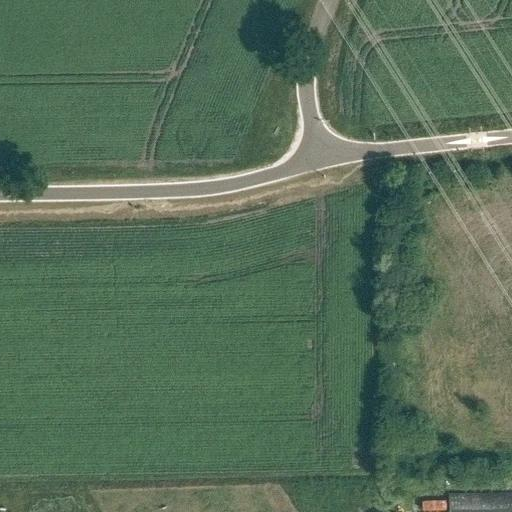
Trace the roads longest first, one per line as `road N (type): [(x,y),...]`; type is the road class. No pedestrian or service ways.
road 1 (tertiary): [(0,194),(188,191),(319,163)]
road 2 (tertiary): [(319,163),(511,136)]
road 3 (unclassified): [(319,163),(304,107),(305,53),(326,0)]
